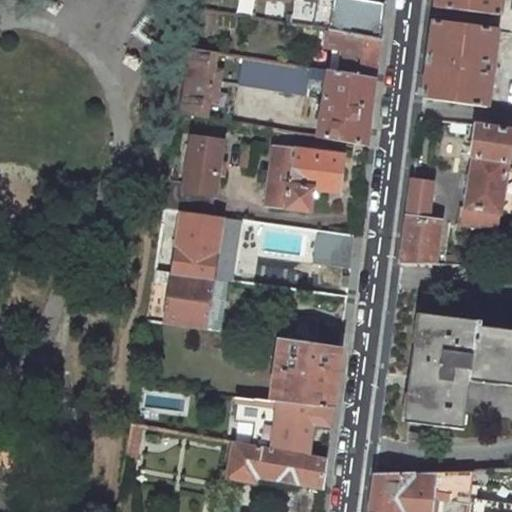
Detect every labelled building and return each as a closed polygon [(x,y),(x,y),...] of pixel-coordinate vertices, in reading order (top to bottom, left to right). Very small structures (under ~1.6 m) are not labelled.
[(384,3),(363,0),(352,0),(347,34),(350,35),(380,40),(384,3)] [(434,0),(434,7),(499,15),(500,0),(434,0)] [(496,31),(432,22),(422,98),(487,107),(496,31)] [(329,71),(375,79),(380,40),(350,35),(347,34),(327,31),(324,49),(333,50),(331,59),(329,71)] [(215,53),(188,49),(178,113),(206,118),(215,53)] [(312,69),(243,57),(239,85),(308,96),(309,87),(312,69)] [(315,69),(312,69),(309,87),(324,90),(316,137),(366,145),(375,79),(329,71),(315,69)] [(511,131),(474,126),(470,156),(472,156),(464,208),(461,226),(496,231),(511,131)] [(213,194),(217,174),(221,143),(191,138),(184,183),(183,190),(213,194)] [(343,155),(273,146),(265,206),(309,212),(312,189),(338,192),(343,155)] [(179,212),(210,216),(213,194),(183,190),(184,183),(168,180),(164,210),(179,212)] [(432,183),(412,180),(401,263),(431,264),(437,221),(427,220),(432,183)] [(210,216),(179,212),(171,273),(212,279),(221,218),(210,216)] [(318,233),(314,263),(351,268),(355,238),(318,233)] [(457,256),(445,256),(444,264),(457,264),(457,256)] [(171,273),(154,271),(146,320),(205,329),(212,279),(171,273)] [(476,321),(422,314),(418,343),(413,342),(409,375),(407,388),(407,393),(412,394),(408,423),(439,427),(463,430),(465,413),(469,380),(511,385),(511,330),(476,326),(476,321)] [(318,321),(291,318),(286,319),(283,322),(281,326),(279,339),(315,344),(318,321)] [(247,335),(219,331),(216,347),(245,351),(247,335)] [(315,344),(279,339),(271,402),(312,407),(332,410),(340,348),(315,344)] [(312,407),(271,402),(266,448),(310,455),(314,426),(329,428),(332,410),(312,407)] [(140,426),(131,424),(126,460),(135,462),(140,426)] [(266,448),(233,442),(227,477),(255,482),(256,476),(322,488),(327,459),(310,455),(266,448)] [(474,471),(374,474),(368,511),(432,511),(436,490),(453,493),(452,500),(469,503),(474,471)]
